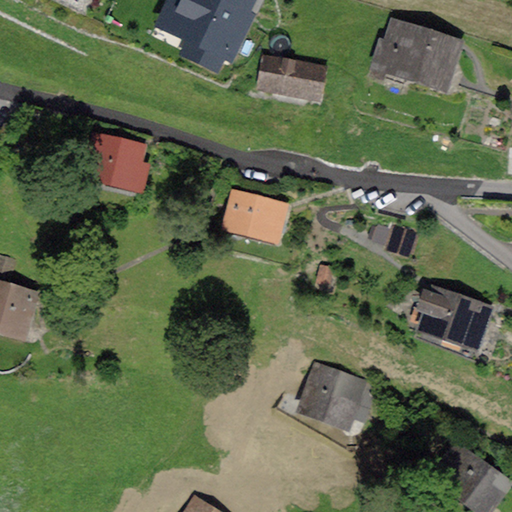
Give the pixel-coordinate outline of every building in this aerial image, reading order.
[(224,49),(229,52),(250,8),(257,11),(261,0),(175,0),(165,21),(193,35),(186,49),(217,64),(224,49)] [(383,44),(377,60),(443,81),(455,45),(433,38),(435,33),(424,29),(422,34),(393,25),(387,45),(383,44)] [(265,57),(260,84),(318,95),(323,68),(265,57)] [(141,186),(146,166),(136,164),(140,148),(116,142),(117,136),(102,133),(101,139),(96,138),(88,173),(141,186)] [(237,196),(230,224),(277,236),(284,207),(263,202),(265,196),(251,193),(250,199),(237,196)] [(397,230),(392,245),(407,249),(411,235),(397,230)] [(0,324),(19,330),(29,295),(10,290),(12,283),(0,279),(0,324)] [(430,310),(425,325),(477,343),(489,310),(469,303),(471,297),(441,286),(439,292),(437,291),(435,296),(426,293),(421,307),(430,310)] [(345,419),(351,403),(367,409),(375,386),(362,375),(353,372),(350,379),(320,368),(307,406),(345,419)] [(456,445),(434,476),(483,511),(484,511),(507,481),(456,445)] [(187,511),(218,511),(196,498),(187,511)]
